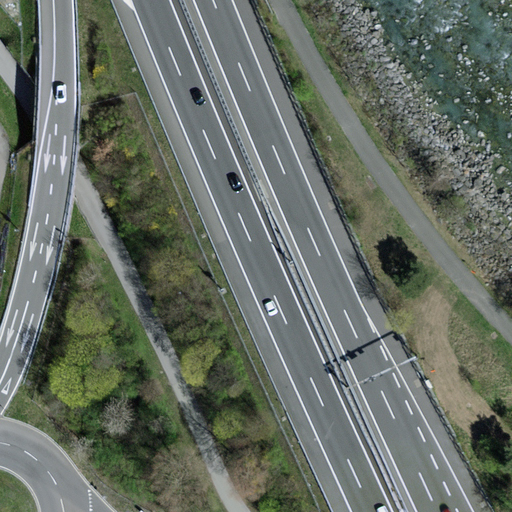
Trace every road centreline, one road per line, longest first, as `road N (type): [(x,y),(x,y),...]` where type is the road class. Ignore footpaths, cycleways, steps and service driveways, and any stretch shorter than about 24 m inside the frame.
road 1 (motorway): [(439,511),(214,0)]
road 2 (motorway): [(149,0),(372,511)]
road 3 (unclassified): [(239,511),(62,149),(0,59)]
road 4 (motorway): [(60,0),(62,82),(49,206),(0,384)]
